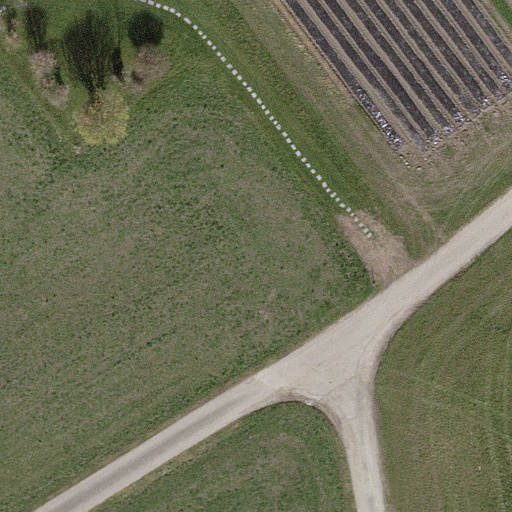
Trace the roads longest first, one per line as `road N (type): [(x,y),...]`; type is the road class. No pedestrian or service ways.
road 1 (track): [(73,511),(341,343),(511,205)]
road 2 (track): [(341,343),(375,511)]
